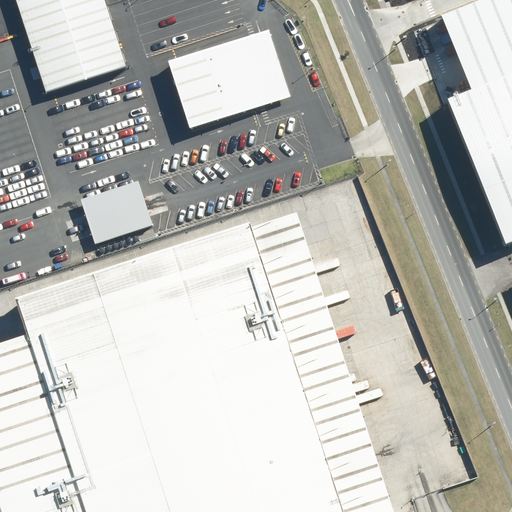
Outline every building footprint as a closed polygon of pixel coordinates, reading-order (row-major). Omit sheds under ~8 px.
[(11,0),(17,19),(36,82),(118,58),(100,0),(11,0)] [(506,245),(511,243),(511,0),(487,0),(440,19),(474,94),(449,105),(506,245)] [(261,36),(167,63),(188,132),(281,105),(261,36)] [(79,201),(92,249),(150,233),(137,186),(79,201)] [(0,511),(393,511),(299,210),(16,298),(28,336),(0,344),(0,511)]
